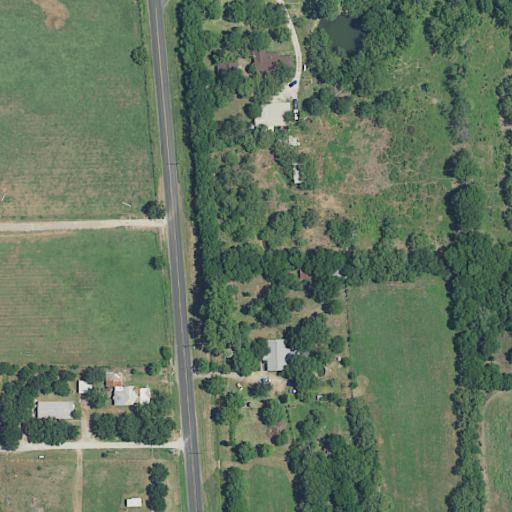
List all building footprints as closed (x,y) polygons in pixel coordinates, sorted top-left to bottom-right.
[(292,55),(279,56),(279,52),(265,52),(265,47),(254,47),(255,77),(282,76),(282,73),(293,73),(292,55)] [(290,125),(290,101),(261,102),(261,116),(254,116),(255,126),(290,125)] [(347,278),(347,265),(299,265),(299,279),(347,278)] [(267,370),(286,370),(286,359),(297,359),(297,347),(285,348),(285,339),(262,339),(262,360),(266,360),(267,370)] [(149,386),(121,387),(121,371),(105,372),(105,386),(113,385),(114,405),(150,404),(149,386)] [(91,393),(91,380),(78,380),(78,393),(91,393)] [(72,401),(36,401),(36,418),(72,418),(72,401)]
